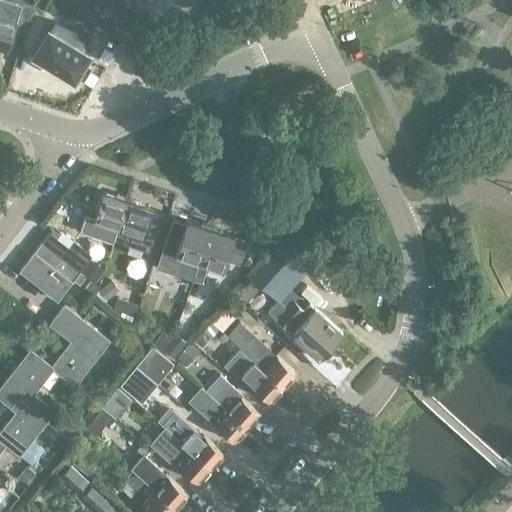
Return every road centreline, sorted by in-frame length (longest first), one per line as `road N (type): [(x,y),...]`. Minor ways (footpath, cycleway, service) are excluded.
road 1 (tertiary): [(256,511),(415,316),(420,273),(408,223),(317,37)]
road 2 (residential): [(140,116),(317,37)]
road 3 (unclassified): [(0,239),(70,132)]
road 4 (unclassified): [(140,116),(127,64),(164,0)]
